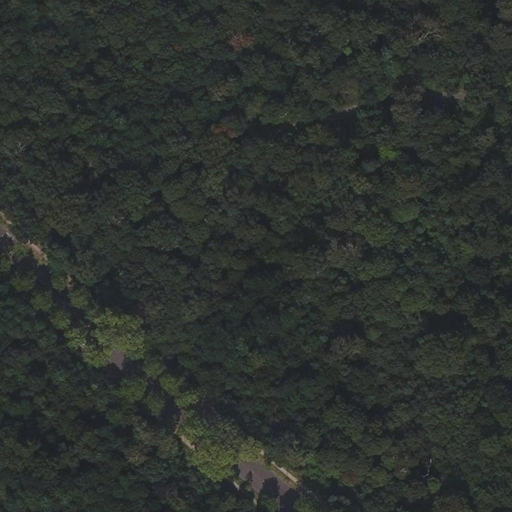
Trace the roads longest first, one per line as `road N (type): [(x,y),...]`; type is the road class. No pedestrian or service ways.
road 1 (track): [(511,102),(429,97),(373,104),(140,171),(0,241)]
road 2 (secondary): [(301,511),(0,242)]
